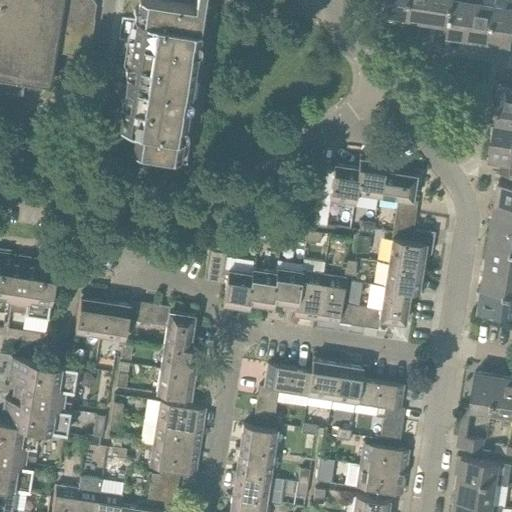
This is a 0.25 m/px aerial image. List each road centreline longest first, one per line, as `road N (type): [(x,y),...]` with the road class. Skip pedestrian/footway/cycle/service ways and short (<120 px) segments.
road 1 (residential): [(0,187),(29,200),(164,212),(207,203),(378,96)]
road 2 (residential): [(444,336),(458,247),(455,202),(440,167),(378,96)]
road 3 (residential): [(444,336),(250,337),(230,328)]
road 4 (residential): [(199,511),(214,475),(230,328)]
road 5 (residential): [(417,511),(444,336)]
